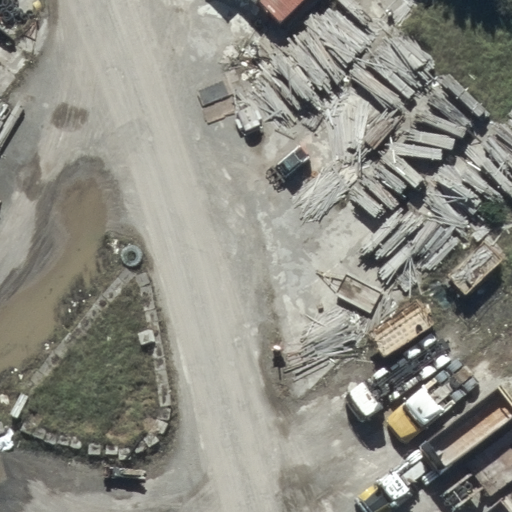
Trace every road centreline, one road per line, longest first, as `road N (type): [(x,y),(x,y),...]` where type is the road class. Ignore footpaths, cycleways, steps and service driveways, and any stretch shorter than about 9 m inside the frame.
road 1 (track): [(89,0),(168,231),(243,511)]
road 2 (track): [(119,87),(0,293)]
